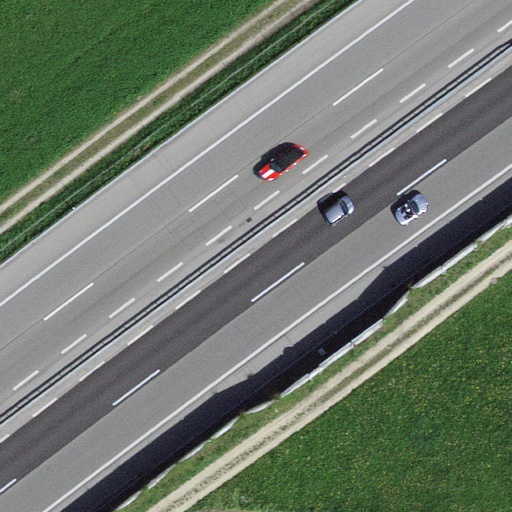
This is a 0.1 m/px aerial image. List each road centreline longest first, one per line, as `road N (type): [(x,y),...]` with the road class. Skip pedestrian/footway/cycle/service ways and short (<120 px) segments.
road 1 (motorway): [(0,490),(511,112)]
road 2 (motorway): [(478,0),(0,353)]
road 3 (track): [(165,511),(511,254)]
road 4 (track): [(296,0),(0,220)]
road 5 (track): [(511,317),(252,511)]
